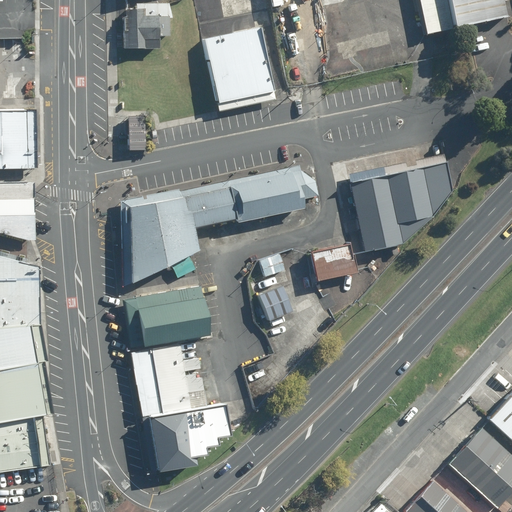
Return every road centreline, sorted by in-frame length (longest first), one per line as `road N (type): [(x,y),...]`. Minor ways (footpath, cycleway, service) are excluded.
road 1 (primary): [(193,499),(254,449),(511,189)]
road 2 (primary): [(511,238),(245,511)]
road 3 (secondary): [(72,176),(95,442)]
road 4 (residential): [(344,511),(511,329)]
road 5 (residential): [(295,132),(72,176)]
road 6 (secondary): [(72,0),(72,176)]
road 7 (residential): [(417,122),(410,135),(341,152),(295,132)]
road 8 (residential): [(295,132),(400,108),(417,122)]
road 9 (secondary): [(95,442),(140,496),(193,499)]
